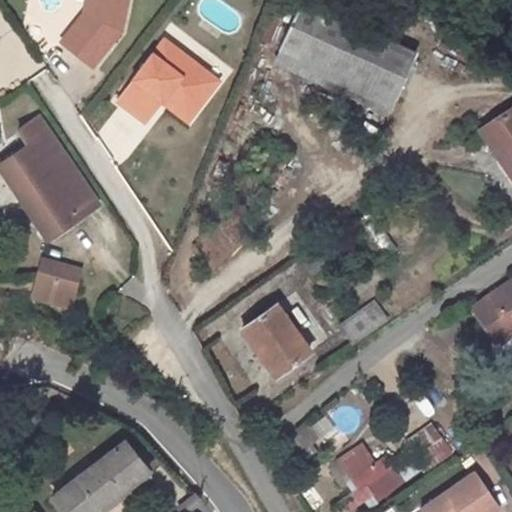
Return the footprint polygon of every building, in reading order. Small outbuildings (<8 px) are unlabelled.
[(93,66),(122,30),(128,0),(87,0),(84,16),(61,44),(77,57),(79,55),(93,66)] [(301,0),(279,49),(394,102),(417,53),(302,0),(301,0)] [(165,43),(119,103),(145,124),(165,98),(172,90),(198,109),(218,83),(165,43)] [(165,98),(191,118),(198,109),(172,90),(165,98)] [(511,99),(469,129),(491,161),(483,166),(505,200),(511,195),(511,99)] [(0,163),(48,238),(99,204),(48,129),(27,143),(29,145),(0,163)] [(260,137),(234,180),(259,195),(285,153),(260,137)] [(225,197),(252,212),(260,201),(233,184),(225,197)] [(235,214),(194,243),(210,265),(250,235),(235,214)] [(327,236),(295,259),(306,275),(339,252),(327,236)] [(50,259),(40,297),(70,305),(75,287),(82,289),(84,281),(62,275),(65,263),(50,259)] [(511,281),(472,308),(498,344),(511,334),(511,281)] [(373,302),(341,325),(354,341),(385,320),(373,302)] [(244,328),(277,375),(309,351),(277,304),(244,328)] [(288,448),(306,461),(330,427),(312,415),(288,448)] [(415,435),(435,463),(453,451),(433,423),(415,435)] [(341,462),(355,482),(350,484),(355,491),(333,506),(336,511),(344,511),(373,493),(377,500),(424,467),(426,470),(435,463),(415,435),(407,441),(416,455),(396,469),(387,457),(375,464),(364,447),(341,462)] [(124,440),(52,497),(64,511),(96,511),(149,471),(124,440)] [(331,469),(342,486),(350,484),(355,482),(341,462),(331,469)] [(424,511),(494,511),(501,508),(477,471),(422,508),(424,511)]
